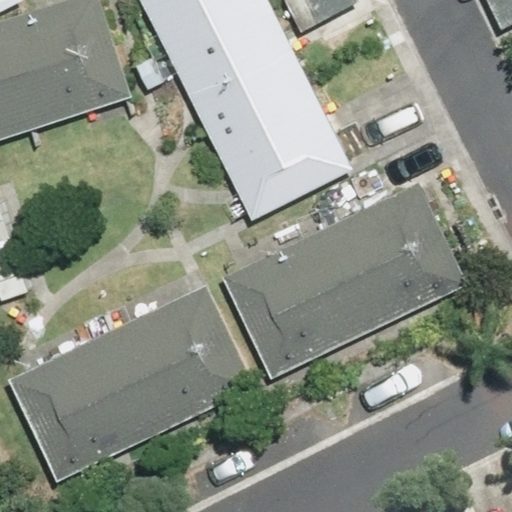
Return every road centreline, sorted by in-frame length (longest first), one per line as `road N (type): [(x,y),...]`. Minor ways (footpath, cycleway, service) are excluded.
road 1 (residential): [(511,401),(292,511)]
road 2 (residential): [(428,0),(511,161)]
